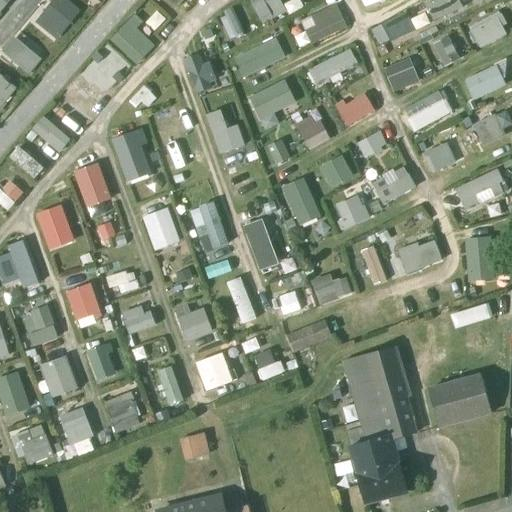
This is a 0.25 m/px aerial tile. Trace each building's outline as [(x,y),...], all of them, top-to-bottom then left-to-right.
[(0,0),(0,13),(0,14),(12,0),(0,0)] [(70,0),(54,0),(36,22),(57,40),(82,11),(70,0)] [(251,0),(263,23),(286,12),(280,0),(251,0)] [(425,0),(423,1),(435,22),(465,5),(462,0),(425,0)] [(337,3),(301,20),(312,44),(348,27),(337,3)] [(234,9),(221,13),(229,41),(243,37),(234,9)] [(381,46),(415,28),(406,11),(372,29),(381,46)] [(500,12),(469,24),(478,47),(509,35),(500,12)] [(111,38),(137,65),(156,46),(138,28),(143,23),(135,15),(111,38)] [(16,35),(2,50),(28,73),(42,59),(16,35)] [(443,66),(461,58),(450,35),(432,44),(443,66)] [(276,36),(235,57),(245,77),(286,56),(276,36)] [(314,85),(360,66),(353,49),(307,68),(314,85)] [(216,85),(206,52),(186,58),(196,92),(216,85)] [(124,80),(95,54),(82,70),(110,95),(124,80)] [(396,93),(421,80),(410,57),(384,69),(396,93)] [(475,100),(507,84),(496,63),(464,80),(475,100)] [(0,109),(18,86),(0,72),(0,109)] [(286,79),(250,95),(265,129),(279,123),(274,113),(297,102),(286,79)] [(70,83),(54,101),(85,128),(101,110),(70,83)] [(404,109),(415,131),(453,113),(442,90),(404,109)] [(337,108),(349,127),(376,110),(365,91),(337,108)] [(208,114),(221,154),(247,146),(239,125),(228,128),(222,110),(208,114)] [(315,113),(296,124),(310,150),(329,139),(315,113)] [(496,113),(473,123),(484,146),(506,136),(496,113)] [(60,153),(72,140),(45,116),(33,128),(60,153)] [(142,128),(112,139),(127,181),(152,173),(143,146),(148,144),(142,128)] [(365,157),(388,145),(381,131),(358,143),(365,157)] [(269,146),(278,163),(288,158),(279,141),(269,146)] [(444,141),(421,151),(432,175),(455,164),(444,141)] [(34,179),(45,168),(20,145),(10,157),(34,179)] [(321,165),(332,188),(355,177),(343,154),(321,165)] [(87,209),(113,198),(98,162),(73,172),(87,209)] [(405,165),(373,183),(385,205),(417,187),(405,165)] [(456,188),(465,209),(509,191),(499,169),(456,188)] [(0,203),(8,211),(24,192),(7,178),(0,185),(0,203)] [(309,178),(286,184),(296,224),(319,218),(309,178)] [(336,204),(345,228),(371,218),(362,194),(336,204)] [(51,251),(77,240),(62,204),(36,214),(51,251)] [(155,251),(181,242),(169,207),(143,216),(155,251)] [(261,271),(281,263),(264,218),(244,225),(261,271)] [(194,241),(201,263),(225,256),(218,234),(194,241)] [(467,238),(470,281),(495,280),(493,237),(467,238)] [(398,252),(406,274),(444,260),(436,238),(398,252)] [(25,240),(9,245),(15,262),(3,266),(8,279),(19,275),(23,288),(40,283),(25,240)] [(375,245),(363,250),(375,284),(388,279),(375,245)] [(353,260),(358,273),(369,269),(364,256),(353,260)] [(112,296),(134,293),(131,271),(109,274),(112,296)] [(331,274),(311,281),(320,305),(353,293),(348,278),(334,283),(331,274)] [(228,281),(238,323),(255,319),(245,277),(228,281)] [(73,321),(102,315),(95,283),(67,289),(73,321)] [(284,318),(311,309),(304,288),(277,297),(284,318)] [(157,326),(151,306),(122,314),(128,334),(157,326)] [(31,347),(58,338),(49,308),(21,316),(31,347)] [(180,316),(186,340),(214,333),(208,309),(180,316)] [(300,332),(307,347),(333,334),(326,319),(300,332)] [(97,381),(117,374),(107,344),(87,351),(97,381)] [(343,362),(362,429),(366,444),(389,437),(390,442),(413,436),(402,400),(407,399),(393,348),(343,362)] [(254,357),(263,380),(282,373),(273,350),(254,357)] [(208,391),(235,380),(224,351),(196,362),(208,391)] [(50,398),(78,391),(70,356),(41,363),(50,398)] [(160,369),(166,404),(182,402),(175,367),(160,369)] [(19,371),(0,377),(0,397),(6,416),(31,408),(19,371)] [(428,393),(439,430),(492,415),(481,378),(428,393)] [(104,404),(117,433),(142,423),(129,393),(104,404)] [(86,409),(60,414),(66,444),(93,438),(86,409)] [(16,435),(29,465),(54,454),(41,424),(16,435)] [(404,493),(390,442),(389,437),(366,444),(362,429),(347,433),(367,503),(404,493)] [(179,438),(184,460),(211,453),(206,432),(179,438)] [(165,511),(222,511),(219,498),(165,511)]
